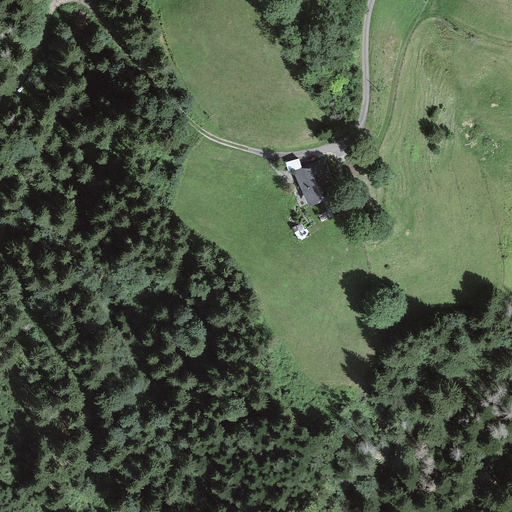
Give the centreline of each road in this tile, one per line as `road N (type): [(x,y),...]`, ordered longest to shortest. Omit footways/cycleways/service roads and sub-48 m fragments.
road 1 (track): [(96,511),(81,386),(27,310),(0,247)]
road 2 (track): [(85,0),(165,99),(212,137),(291,154)]
road 3 (track): [(371,0),(356,133),(291,154)]
road 4 (track): [(0,181),(48,70),(44,23)]
road 5 (track): [(0,108),(20,83),(56,0)]
